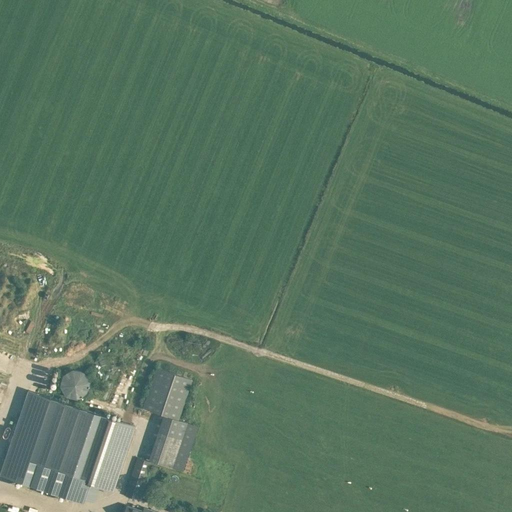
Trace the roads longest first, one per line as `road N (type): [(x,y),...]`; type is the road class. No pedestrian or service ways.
road 1 (track): [(511,435),(181,328),(157,345),(132,408)]
road 2 (track): [(24,364),(59,361),(132,324),(174,328)]
